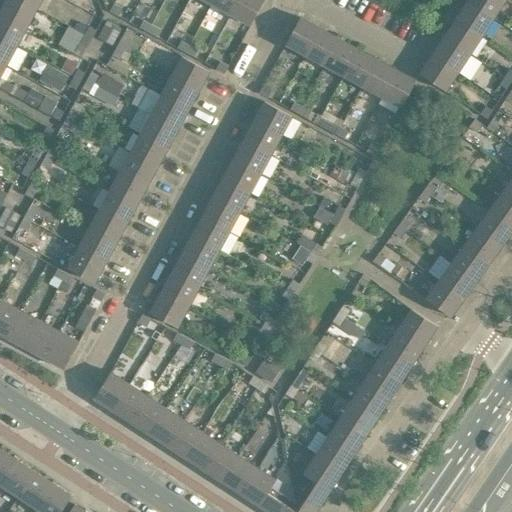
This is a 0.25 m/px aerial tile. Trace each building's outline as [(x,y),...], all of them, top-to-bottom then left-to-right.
[(6,0),(0,12),(27,28),(37,9),(21,0),(6,0)] [(21,0),(37,9),(41,0),(21,0)] [(214,0),(212,4),(231,14),(238,0),(214,0)] [(251,25),(264,0),(238,0),(231,14),(251,25)] [(456,18),(482,35),(494,17),(468,0),(456,18)] [(468,0),(494,17),(505,0),(468,0)] [(114,3),(110,11),(118,15),(122,8),(114,3)] [(27,28),(0,12),(0,37),(17,47),(27,28)] [(301,17),(286,44),(306,55),(321,28),(301,17)] [(445,36),(471,53),(482,35),(456,18),(445,36)] [(122,28),(107,20),(98,37),(113,45),(122,28)] [(144,20),(140,27),(148,31),(152,24),(144,20)] [(156,36),(160,29),(152,24),(148,31),(156,36)] [(97,29),(90,25),(85,34),(92,38),(97,29)] [(321,28),(306,55),(325,65),(339,38),(321,28)] [(81,42),(88,46),(92,38),(85,34),(81,42)] [(433,54),(459,71),(471,53),(445,36),(433,54)] [(0,62),(6,65),(17,47),(0,37),(0,62)] [(339,38),(325,65),(344,75),(358,48),(339,38)] [(132,44),(124,40),(120,48),(127,52),(132,44)] [(181,40),(178,47),(186,52),(190,45),(181,40)] [(194,56),(198,49),(190,45),(186,52),(194,56)] [(115,57),(123,60),(127,52),(120,48),(115,57)] [(358,48),(344,75),(363,86),(377,58),(358,48)] [(420,73),(446,90),(459,71),(433,54),(420,73)] [(67,55),(61,67),(72,72),(78,61),(67,55)] [(210,71),(183,56),(172,76),(199,91),(210,71)] [(382,96),(396,69),(377,58),(363,86),(382,96)] [(225,73),(229,66),(220,61),(216,68),(225,73)] [(0,62),(0,86),(25,101),(30,92),(0,76),(6,65),(0,62)] [(60,88),(67,75),(47,64),(40,77),(60,88)] [(86,72),(78,68),(73,77),(81,81),(86,72)] [(401,107),(416,80),(396,69),(382,96),(401,107)] [(92,71),(87,79),(94,83),(112,93),(118,81),(101,72),(99,75),(92,71)] [(161,95),(189,110),(199,91),(172,76),(161,95)] [(500,84),(507,89),(511,81),(505,76),(500,84)] [(69,85),(76,89),(81,81),(73,77),(69,85)] [(87,79),(82,88),(90,92),(89,93),(106,102),(112,93),(94,83),(87,79)] [(260,92),(268,97),(272,89),(264,85),(260,92)] [(30,92),(25,101),(52,115),(58,102),(32,88),(30,92)] [(151,114),(178,129),(189,110),(161,95),(151,114)] [(292,115),(265,101),(254,121),(281,136),(292,115)] [(294,101),(290,109),(299,113),(303,106),(294,101)] [(487,118),(493,110),(486,105),(480,113),(487,118)] [(303,106),(299,113),(307,118),(311,110),(303,106)] [(57,108),(52,116),(60,120),(64,112),(57,108)] [(78,113),(71,109),(66,118),(74,122),(78,113)] [(78,113),(74,122),(84,127),(88,119),(78,113)] [(141,133),(168,148),(178,129),(151,114),(141,133)] [(62,126),(69,130),(74,122),(66,118),(62,126)] [(482,123),(475,118),(469,126),(476,131),(482,123)] [(487,127),(494,131),(499,123),(492,119),(487,127)] [(244,140),(271,155),(281,136),(254,121),(244,140)] [(332,122),(328,129),(337,134),(341,126),(332,122)] [(42,134),(50,138),(54,130),(47,126),(42,134)] [(345,138),(349,131),(341,126),(337,134),(345,138)] [(131,152),(158,167),(168,148),(141,133),(131,152)] [(234,159),(261,174),(271,155),(244,140),(234,159)] [(376,155),(380,148),(371,143),(367,150),(376,155)] [(462,151),(455,146),(449,154),(456,159),(462,151)] [(57,151),(50,147),(45,156),(53,160),(57,151)] [(158,167),(131,152),(120,171),(147,186),(158,167)] [(444,162),(451,167),(456,159),(449,154),(444,162)] [(38,160),(30,156),(26,165),(33,169),(38,160)] [(41,164),(48,168),(53,160),(45,156),(41,164)] [(223,178),(251,193),(261,174),(234,159),(223,178)] [(21,173),(29,177),(33,169),(26,165),(21,173)] [(350,173),(335,165),(331,174),(345,181),(350,173)] [(367,171),(360,167),(355,175),(362,179),(367,171)] [(147,186),(120,171),(110,190),(137,205),(147,186)] [(350,184),(358,188),(362,179),(355,175),(350,184)] [(213,197),(240,212),(251,193),(223,178),(213,197)] [(511,180),(503,193),(511,198),(511,180)] [(444,192),(430,181),(424,189),(431,194),(439,199),(444,192)] [(25,194),(32,198),(37,189),(29,185),(25,194)] [(1,189),(0,190),(0,199),(4,202),(8,193),(1,189)] [(419,197),(425,202),(431,194),(424,189),(419,197)] [(137,205),(110,190),(100,209),(127,224),(137,205)] [(491,210),(511,225),(511,198),(503,193),(491,210)] [(240,212),(213,197),(203,216),(230,231),(240,212)] [(346,209),(339,205),(334,213),(342,217),(346,209)] [(0,225),(12,231),(20,214),(6,207),(0,218),(0,225)] [(36,213),(28,209),(24,218),(31,222),(36,213)] [(127,224),(100,209),(89,228),(117,243),(127,224)] [(478,228),(502,245),(511,231),(511,225),(491,210),(478,228)] [(330,222),(337,226),(342,217),(334,213),(330,222)] [(230,231),(203,216),(192,235),(220,250),(230,231)] [(411,221),(405,217),(399,224),(406,229),(411,221)] [(20,226),(27,230),(31,222),(24,218),(20,226)] [(394,232),(400,237),(406,229),(399,224),(394,232)] [(117,243),(89,228),(79,247),(106,262),(117,243)] [(465,245),(490,263),(502,245),(478,228),(465,245)] [(220,250),(192,235),(182,254),(209,269),(220,250)] [(324,247),(317,243),(311,251),(318,255),(324,247)] [(452,262),(477,280),(490,263),(465,245),(452,262)] [(20,247),(16,254),(25,258),(28,251),(20,247)] [(68,267),(95,282),(106,262),(79,247),(68,267)] [(33,263),(37,256),(28,251),(25,258),(33,263)] [(306,259),(313,263),(318,255),(311,251),(306,259)] [(373,260),(380,265),(386,257),(379,252),(373,260)] [(209,269),(182,254),(172,273),(199,288),(209,269)] [(477,280),(452,262),(439,280),(464,298),(477,280)] [(392,271),(403,279),(408,271),(398,263),(392,271)] [(58,288),(66,272),(58,267),(49,283),(58,288)] [(58,288),(59,287),(67,292),(75,277),(66,272),(58,288)] [(199,288),(172,273),(162,292),(189,307),(199,288)] [(371,278),(364,273),(358,282),(365,286),(371,278)] [(300,283),(293,279),(288,287),(295,291),(300,283)] [(426,298),(451,316),(464,298),(439,280),(426,298)] [(283,295),(290,299),(295,291),(288,287),(283,295)] [(97,288),(93,296),(89,303),(98,308),(106,293),(97,288)] [(151,312),(178,327),(189,307),(162,292),(151,312)] [(0,333),(7,337),(22,309),(3,299),(0,303),(0,333)] [(96,308),(87,304),(80,316),(81,316),(76,325),(85,329),(96,308)] [(350,309),(343,305),(338,313),(345,318),(350,309)] [(438,325),(412,308),(399,327),(425,344),(438,325)] [(22,309),(7,337),(26,347),(41,320),(22,309)] [(264,311),(260,317),(266,321),(269,315),(264,311)] [(333,321),(340,325),(345,318),(338,313),(333,321)] [(151,318),(143,314),(139,321),(147,325),(151,318)] [(276,320),(269,315),(266,321),(264,323),(271,328),(276,320)] [(346,318),(341,326),(360,339),(366,331),(346,318)] [(45,357),(59,330),(41,320),(26,347),(45,357)] [(259,331),(266,336),(271,328),(264,323),(259,331)] [(425,344),(399,327),(388,345),(413,362),(425,344)] [(65,368),(80,341),(59,330),(45,357),(65,368)] [(178,332),(174,339),(182,344),(186,337),(178,332)] [(191,348),(195,341),(186,337),(182,344),(191,348)] [(327,346),(320,341),(314,349),(321,354),(327,346)] [(376,363),(402,380),(413,362),(388,345),(376,363)] [(309,357),(316,362),(321,354),(314,349),(309,357)] [(252,357),(245,352),(240,361),(247,365),(252,357)] [(216,353),(212,360),(220,365),(224,357),(216,353)] [(229,369),(233,362),(224,357),(220,365),(229,369)] [(265,358),(256,371),(272,382),(281,368),(265,358)] [(402,380),(376,363),(364,382),(390,399),(402,380)] [(111,371),(94,397),(113,410),(130,384),(111,371)] [(253,375),(249,382),(257,387),(261,380),(253,375)] [(303,382),(296,377),(291,385),(298,390),(303,382)] [(265,393),(270,386),(261,380),(257,387),(265,393)] [(352,400),(378,417),(390,399),(364,382),(352,400)] [(130,384),(113,410),(131,422),(148,396),(130,384)] [(286,393),(293,398),(298,390),(291,385),(286,393)] [(150,433),(167,407),(148,396),(131,422),(150,433)] [(378,417),(352,400),(340,418),(366,435),(378,417)] [(167,407),(150,433),(168,445),(185,419),(167,407)] [(329,436),(354,453),(366,435),(340,418),(329,436)] [(186,457),(203,431),(185,419),(168,445),(186,457)] [(203,431),(186,457),(204,469),(221,443),(203,431)] [(354,453),(329,436),(317,454),(343,471),(354,453)] [(222,481),(239,455),(221,443),(204,469),(222,481)] [(0,484),(17,458),(0,447),(0,484)] [(343,471),(317,454),(304,473),(311,478),(312,477),(331,489),(343,471)] [(239,455),(222,481),(240,492),(257,466),(239,455)] [(0,484),(18,496),(35,470),(17,458),(0,484)] [(257,466),(240,492),(258,504),(271,485),(272,486),(277,479),(257,466)] [(36,508),(53,482),(35,470),(18,496),(36,508)] [(315,511),(331,489),(312,477),(311,478),(296,502),(297,511),(315,511)] [(42,511),(60,511),(72,495),(53,482),(36,508),(42,511)] [(270,511),(297,511),(296,502),(272,486),(271,485),(258,504),(270,511)]
